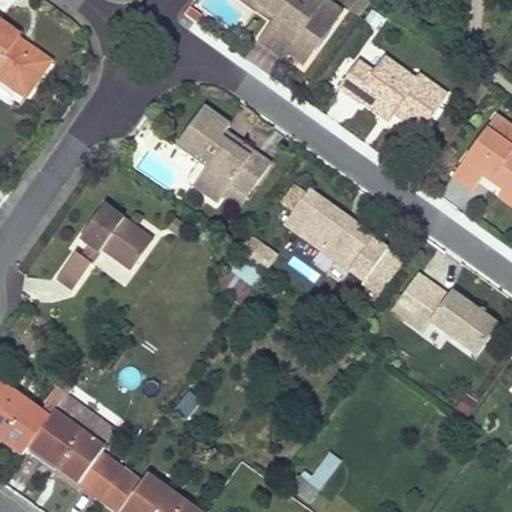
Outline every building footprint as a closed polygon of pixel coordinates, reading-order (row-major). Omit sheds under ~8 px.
[(238,0),(260,15),(257,0),(238,0)] [(257,0),(260,15),(269,14),(278,19),(274,25),(260,45),(284,61),(288,55),(303,66),(340,12),(323,0),(257,0)] [(274,25),(278,19),(269,14),(260,15),(274,25)] [(17,37),(0,25),(0,82),(23,99),(48,63),(27,48),(25,53),(11,44),(15,39),(17,37)] [(25,53),(27,48),(15,39),(11,44),(25,53)] [(446,95),(417,74),(413,79),(381,56),(370,72),(357,62),(337,90),(359,105),(362,102),(365,97),(391,116),(393,114),(419,132),(446,95)] [(362,102),(388,121),(391,116),(365,97),(362,102)] [(231,130),(204,111),(178,148),(207,168),(192,188),(219,207),(232,187),(250,200),(273,167),(227,135),(231,130)] [(511,129),(495,117),(451,177),(471,192),(485,172),(503,185),(501,188),(511,196),(511,129)] [(163,130),(148,120),(141,131),(155,141),(163,130)] [(511,196),(501,188),(494,197),(511,209),(511,196)] [(364,284),(387,251),(371,240),(374,236),(310,190),(283,228),(364,284)] [(153,242),(103,207),(81,239),(91,245),(101,252),(102,251),(131,272),(153,242)] [(180,237),(187,226),(175,217),(167,229),(180,237)] [(265,251),(246,238),(235,253),(254,268),(265,251)] [(82,258),(92,265),(101,252),(91,245),(82,258)] [(276,259),(265,251),(254,268),(265,275),(276,259)] [(57,280),(73,291),(92,265),(82,258),(75,254),(57,280)] [(242,302),(261,276),(237,259),(218,285),(242,302)] [(421,280),(397,316),(405,322),(430,286),(421,280)] [(447,298),(430,286),(405,322),(423,334),(430,324),(478,357),(499,326),(451,293),(447,298)] [(0,438),(24,455),(28,448),(63,399),(53,390),(45,401),(45,405),(40,412),(0,384),(0,438)] [(120,474),(96,458),(112,435),(63,399),(28,448),(101,501),(120,474)] [(177,443),(159,430),(158,432),(146,449),(163,462),(177,443)] [(140,489),(120,474),(101,501),(116,511),(192,511),(147,479),(140,489)] [(316,493),(296,477),(287,487),(307,503),(316,493)]
